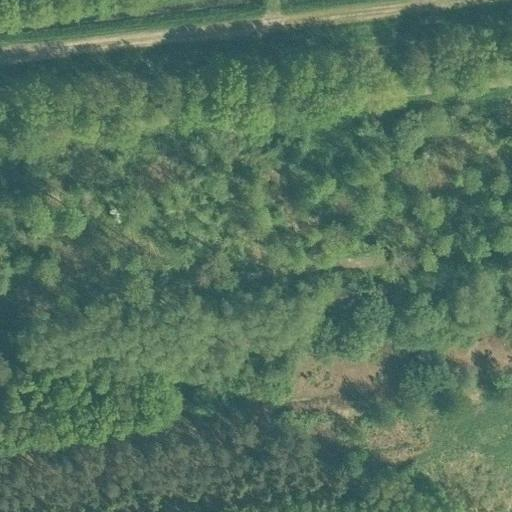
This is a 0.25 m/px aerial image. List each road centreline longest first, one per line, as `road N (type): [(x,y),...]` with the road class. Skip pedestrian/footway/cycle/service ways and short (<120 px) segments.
road 1 (track): [(511,334),(205,371),(137,366),(16,336),(0,324)]
road 2 (track): [(511,246),(63,298),(0,320)]
road 3 (track): [(451,0),(0,53)]
